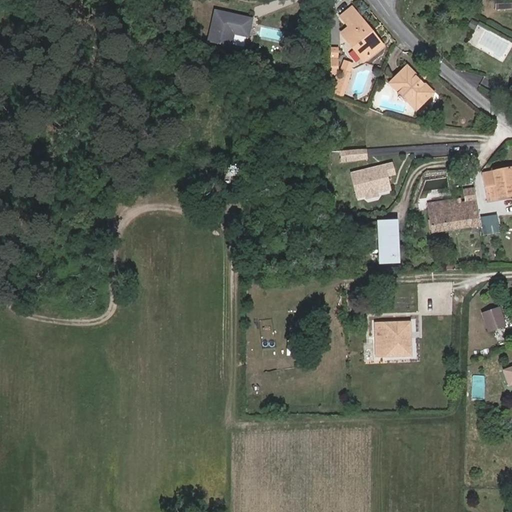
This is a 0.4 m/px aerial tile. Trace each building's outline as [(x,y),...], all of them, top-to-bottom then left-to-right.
[(339,17),(349,27),(360,17),(351,6),(339,17)] [(251,35),(255,17),(218,8),(210,39),(233,44),(236,31),(251,35)] [(360,17),(349,27),(342,33),(365,60),(383,44),(374,33),(372,34),(368,29),(369,28),(360,17)] [(474,19),(470,25),(476,28),(479,23),(474,19)] [(417,71),(409,64),(392,84),(402,93),(402,96),(407,100),(409,100),(421,110),(439,90),(430,82),(424,82),(419,77),(417,71)] [(344,90),(350,73),(343,70),(337,88),(344,90)] [(366,161),(365,151),(341,153),(341,163),(366,161)] [(394,175),(391,164),(350,174),(356,199),(365,196),(366,200),(377,197),(376,194),(375,187),(388,184),(386,177),(394,175)] [(511,196),(511,168),(480,174),(485,201),(496,199),(511,196)] [(389,190),(388,184),(375,187),(376,194),(389,190)] [(480,225),(474,188),(464,189),(465,191),(465,193),(466,198),(466,202),(461,203),(461,199),(429,204),(433,233),(480,225)] [(496,226),(495,215),(480,217),(482,228),(496,226)] [(382,231),(396,231),(395,223),(378,224),(379,241),(381,265),(384,265),(382,231)] [(378,224),(368,224),(369,241),(379,241),(378,224)] [(398,264),(396,231),(382,231),(384,265),(398,264)] [(489,332),(505,326),(499,309),(484,315),(489,332)] [(411,356),(410,323),(385,324),(386,357),(411,356)] [(386,357),(385,324),(376,324),(377,357),(386,357)]
